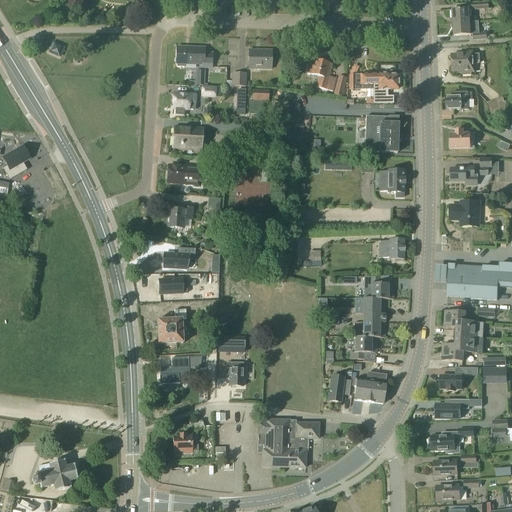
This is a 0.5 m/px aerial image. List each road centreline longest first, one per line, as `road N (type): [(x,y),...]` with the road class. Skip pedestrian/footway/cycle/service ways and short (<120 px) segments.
road 1 (secondary): [(385,429),(414,372),(422,327),(423,27)]
road 2 (secondary): [(130,499),(278,498),(327,479),(378,438)]
road 3 (residential): [(131,428),(199,410),(246,408),(385,429)]
road 4 (residential): [(166,21),(423,27)]
road 5 (residential): [(94,209),(145,190),(156,40),(166,21)]
road 6 (primary): [(131,428),(119,291),(94,209)]
road 7 (primary): [(94,209),(0,42)]
road 8 (track): [(121,427),(0,413)]
